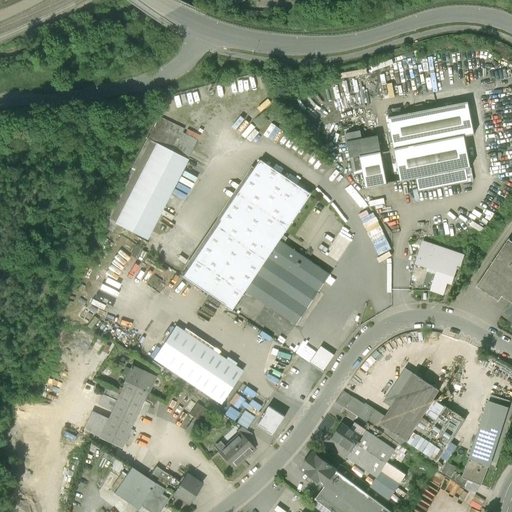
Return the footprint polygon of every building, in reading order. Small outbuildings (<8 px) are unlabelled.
[(387,112),(401,181),(414,179),(416,190),(475,177),(466,135),(475,133),(469,102),(403,115),(401,109),(387,112)] [(233,126),(249,143),(261,131),(249,120),(259,110),(253,103),(248,108),(252,112),(246,118),(241,113),(234,120),(236,122),(233,126)] [(148,241),(199,138),(166,121),(115,224),(148,241)] [(364,164),(368,188),(389,184),(380,136),(360,139),(359,131),(345,134),(351,166),(364,164)] [(316,193),(263,157),(183,275),(234,309),(247,290),(297,324),(333,270),(285,238),(316,193)] [(510,300),(502,313),(508,317),(506,321),(511,324),(509,329),(511,330),(511,241),(508,238),(476,287),(499,302),(504,296),(510,300)] [(424,241),(417,265),(437,271),(431,291),(445,296),(449,283),(453,284),(458,269),(462,270),(467,254),(424,241)] [(221,404),(244,371),(177,326),(154,359),(221,404)] [(325,357),(319,354),(322,348),(306,341),(300,354),(321,365),(325,357)] [(158,377),(133,367),(125,386),(149,397),(158,377)] [(385,416),(380,424),(410,444),(439,399),(444,392),(407,368),(385,402),(391,407),(385,416)] [(149,397),(125,386),(120,396),(115,393),(113,398),(104,395),(100,405),(113,411),(109,419),(93,413),(84,433),(125,451),(141,416),(145,418),(151,405),(146,403),(149,397)] [(358,416),(378,428),(380,424),(385,416),(343,390),(336,402),(346,408),(358,416)] [(468,418),(439,399),(410,444),(439,463),(468,418)] [(510,410),(488,402),(468,461),(490,469),(510,410)] [(225,413),(235,419),(239,411),(229,405),(225,413)] [(271,408),(260,425),(275,435),(286,418),(271,408)] [(358,416),(346,408),(342,414),(354,422),(358,416)] [(243,409),(237,422),(248,428),(254,414),(243,409)] [(331,439),(352,453),(364,436),(354,429),(343,421),(331,439)] [(358,422),(354,429),(364,436),(368,429),(358,422)] [(349,457),(379,479),(391,463),(400,449),(369,428),(368,429),(364,436),(352,453),(349,457)] [(219,452),(233,469),(255,450),(240,434),(219,452)] [(89,443),(85,452),(102,458),(106,450),(89,443)] [(301,469),(326,488),(339,469),(314,450),(301,469)] [(481,485),(483,486),(490,469),(468,461),(463,477),(462,478),(469,480),(481,485)] [(379,479),(374,487),(392,500),(409,475),(391,463),(379,479)] [(443,474),(452,478),(454,473),(457,468),(447,463),(443,474)] [(158,467),(150,479),(158,484),(166,489),(169,491),(172,486),(176,479),(158,467)] [(141,511),(142,510),(158,484),(150,479),(134,469),(129,477),(124,475),(114,491),(118,493),(116,495),(141,511)] [(399,511),(339,469),(326,488),(318,498),(337,511),(399,511)] [(451,480),(467,487),(469,480),(462,478),(463,477),(454,473),(452,478),(451,480)] [(191,507),(206,485),(189,474),(183,484),(176,479),(172,486),(178,490),(175,496),(191,507)] [(476,495),(481,485),(469,480),(467,487),(465,489),(476,495)] [(166,489),(158,484),(142,510),(145,511),(161,511),(169,501),(162,495),(166,489)] [(323,511),(337,511),(318,498),(313,505),(323,511)]
